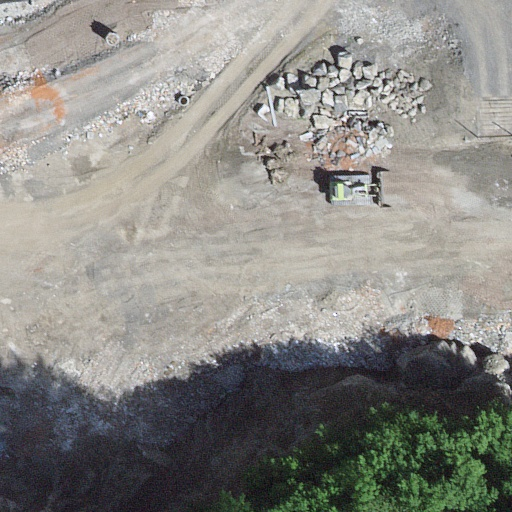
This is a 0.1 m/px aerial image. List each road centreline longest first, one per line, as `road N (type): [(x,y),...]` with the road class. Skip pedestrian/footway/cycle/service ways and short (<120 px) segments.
road 1 (track): [(511,329),(394,327),(272,355),(0,476)]
road 2 (track): [(511,231),(305,220),(55,295)]
road 3 (track): [(511,3),(363,8)]
